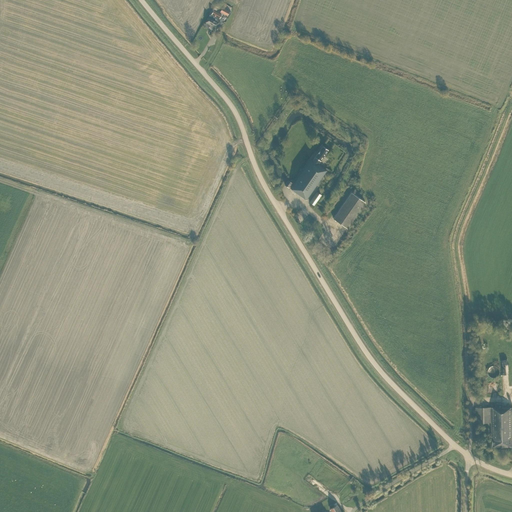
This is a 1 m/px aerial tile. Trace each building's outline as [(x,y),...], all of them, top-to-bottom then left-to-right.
[(223,8),(220,12),(227,16),(230,12),(223,8)] [(211,14),(212,15),(212,16),(210,15),(206,22),(206,23),(205,24),(205,26),(208,27),(209,27),(210,25),(215,28),(220,20),(218,19),(218,18),(219,19),(221,15),(214,10),(211,14)] [(311,160),(290,189),(306,200),(327,171),(317,165),(328,150),(323,146),(312,161),(311,160)] [(309,202),(314,205),(321,195),(317,192),(309,202)] [(333,219),(347,229),(365,203),(351,193),(333,219)] [(490,408),(490,423),(491,423),(491,440),(492,440),(492,447),(511,446),(511,407),(503,408),(502,403),(496,403),(496,408),(490,408)] [(476,423),(490,423),(490,408),(476,408),(476,423)]
